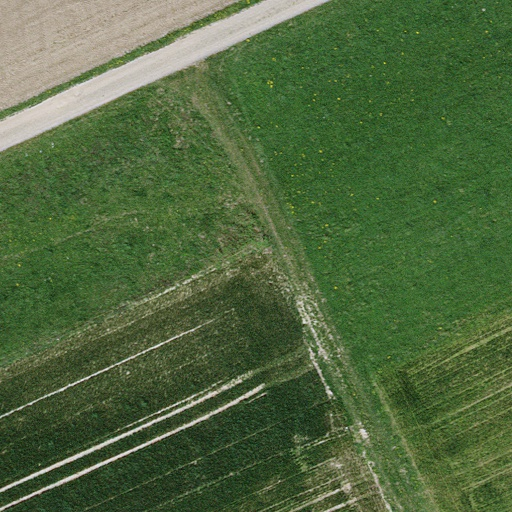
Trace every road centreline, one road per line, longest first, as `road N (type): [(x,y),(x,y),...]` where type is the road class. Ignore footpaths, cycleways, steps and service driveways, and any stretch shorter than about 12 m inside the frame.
road 1 (track): [(437,511),(219,56)]
road 2 (track): [(339,0),(0,156)]
